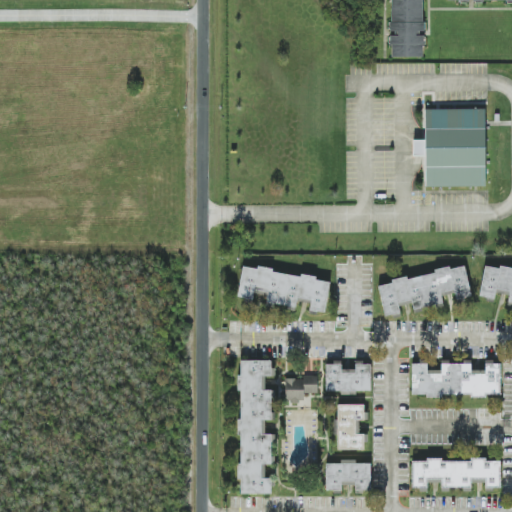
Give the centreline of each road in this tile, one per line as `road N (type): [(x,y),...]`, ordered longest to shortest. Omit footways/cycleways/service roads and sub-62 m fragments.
road 1 (residential): [(203,511),(203,0)]
road 2 (residential): [(203,339),(511,340)]
road 3 (residential): [(392,340),(393,511)]
